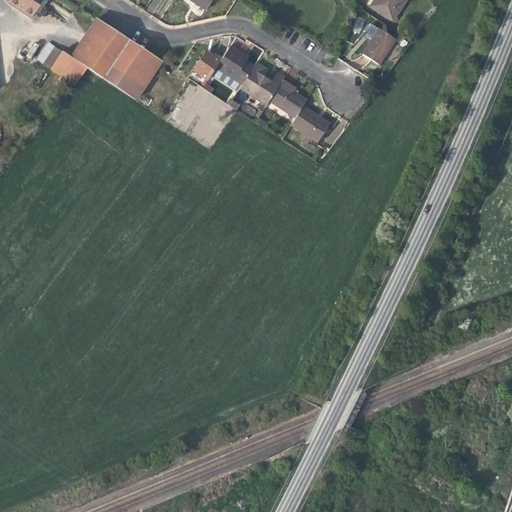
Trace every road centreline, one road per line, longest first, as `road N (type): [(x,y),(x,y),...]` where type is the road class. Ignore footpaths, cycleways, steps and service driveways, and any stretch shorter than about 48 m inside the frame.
road 1 (secondary): [(284,511),(449,172),(511,21)]
road 2 (residential): [(105,0),(163,35),(245,27),(340,89)]
